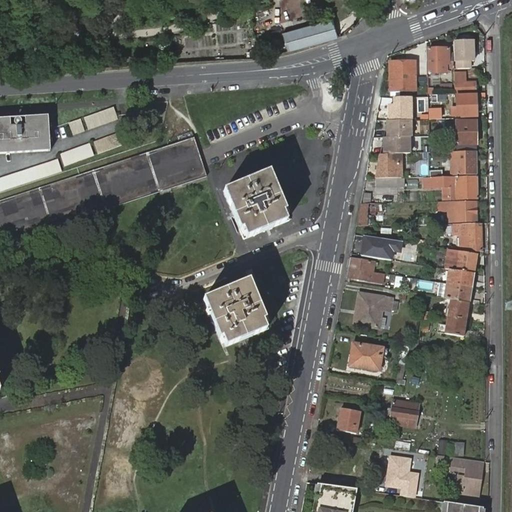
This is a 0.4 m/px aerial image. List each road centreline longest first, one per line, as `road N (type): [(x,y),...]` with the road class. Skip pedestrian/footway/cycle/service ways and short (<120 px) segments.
road 1 (residential): [(483,4),(492,34),(495,511)]
road 2 (tertiary): [(280,511),(364,70),(358,47)]
road 3 (secondary): [(0,88),(276,69),(358,47)]
